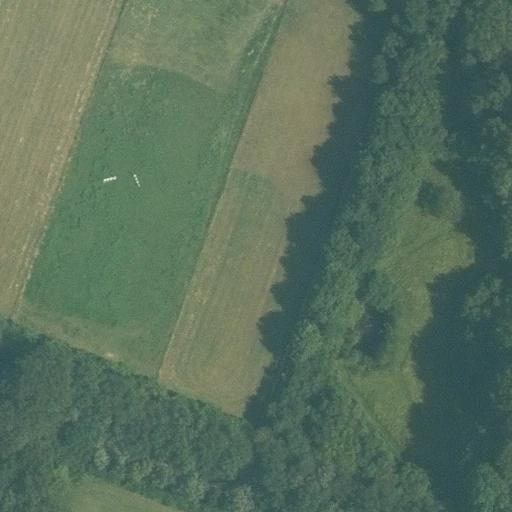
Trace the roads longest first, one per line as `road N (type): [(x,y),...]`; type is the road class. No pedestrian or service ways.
road 1 (unknown): [(431,0),(341,198),(236,492)]
road 2 (track): [(0,403),(289,511)]
